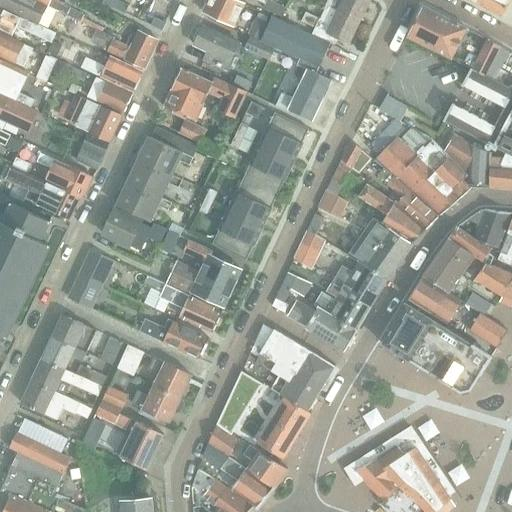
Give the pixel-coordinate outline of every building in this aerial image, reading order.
[(0,0),(0,7),(38,25),(46,6),(32,0),(0,0)] [(32,0),(46,6),(67,16),(80,22),(83,15),(70,9),(71,7),(55,0),(32,0)] [(208,0),(203,12),(233,26),(243,4),(233,0),(208,0)] [(267,0),(263,8),(281,17),(285,8),(270,0),(267,0)] [(318,2),(326,6),(359,22),(370,0),(341,0),(341,1),(338,0),(315,0),(318,1),(318,2)] [(471,0),(501,16),(510,0),(471,0)] [(113,2),(110,8),(117,11),(118,11),(120,6),(113,2)] [(421,5),(405,36),(451,59),(466,28),(422,6),(421,5)] [(120,6),(118,11),(125,14),(127,10),(120,6)] [(349,43),(359,22),(326,6),(320,19),(306,12),(301,22),(315,29),(312,35),(304,31),(303,33),(329,45),(330,43),(334,46),(338,38),(349,43)] [(57,33),(38,25),(0,7),(0,33),(11,38),(14,33),(13,32),(16,25),(52,43),(57,33)] [(76,29),(80,22),(67,16),(63,23),(76,29)] [(261,36),(268,23),(256,17),(247,35),(259,40),(261,36)] [(329,45),(303,33),(303,34),(270,18),(268,23),(261,36),(300,55),(295,66),(305,70),(292,99),(280,93),(274,106),(287,112),(288,109),(311,120),(331,80),(315,73),(329,45)] [(157,21),(155,27),(161,30),(165,25),(157,21)] [(203,60),(225,70),(237,43),(203,27),(201,31),(197,31),(194,39),(196,42),(194,45),(208,52),(203,60)] [(108,50),(113,37),(97,29),(91,42),(108,50)] [(113,37),(108,50),(107,52),(144,70),(158,41),(138,31),(132,45),(127,43),(125,47),(112,41),(114,37),(113,37)] [(22,44),(11,38),(0,33),(0,55),(14,62),(22,44)] [(244,49),(267,60),(272,49),(249,38),(244,49)] [(487,39),(476,61),(472,69),(485,76),(500,46),(487,39)] [(472,69),(476,61),(465,56),(461,64),(472,69)] [(101,75),(134,91),(143,73),(110,58),(105,67),(86,58),(82,67),(97,73),(101,75)] [(0,95),(29,109),(33,100),(18,92),(27,73),(0,60),(0,95)] [(234,118),(237,111),(245,95),(227,87),(225,90),(179,68),(169,89),(171,90),(163,107),(193,121),(207,92),(221,99),(215,109),(234,118)] [(446,125),(511,156),(511,92),(471,73),(463,89),(511,113),(511,114),(504,133),(454,109),(446,125)] [(46,93),(60,96),(63,78),(50,75),(46,93)] [(89,96),(124,112),(132,94),(97,78),(89,96)] [(75,125),(110,142),(122,116),(75,94),(65,116),(77,122),(75,125)] [(36,112),(29,109),(0,95),(0,130),(3,132),(4,132),(2,131),(6,122),(27,132),(36,112)] [(379,109),(399,121),(407,108),(387,96),(379,109)] [(229,129),(268,148),(272,140),(245,128),(250,117),(237,111),(234,118),(229,129)] [(272,150),(294,160),(311,124),(289,114),(272,150)] [(177,131),(199,142),(204,130),(183,120),(177,131)] [(169,176),(170,174),(177,160),(187,165),(195,150),(193,144),(155,126),(150,138),(148,137),(137,161),(169,176)] [(268,148),(229,129),(219,149),(232,155),(241,136),(268,148)] [(468,175),(446,155),(432,141),(419,132),(404,146),(396,138),(377,157),(412,191),(413,190),(441,215),(460,198),(472,187),(471,186),(465,179),(468,175)] [(75,160),(97,170),(109,145),(87,135),(75,160)] [(488,186),(490,158),(490,152),(469,145),(455,137),(446,155),(468,175),(465,179),(471,186),(470,185),(488,186)] [(338,166),(350,173),(352,170),(357,173),(370,158),(352,141),(338,166)] [(0,157),(0,160),(11,166),(18,151),(6,145),(0,157)] [(277,195),(294,160),(272,150),(255,184),(277,195)] [(46,183),(80,198),(83,199),(93,178),(44,154),(39,163),(53,170),(46,183)] [(511,188),(511,157),(505,154),(503,159),(490,158),(488,186),(511,188)] [(181,179),(170,174),(169,176),(137,161),(126,183),(159,199),(160,197),(167,183),(177,187),(181,179)] [(80,198),(46,183),(9,166),(5,174),(31,186),(26,198),(38,204),(38,205),(69,220),(80,198)] [(342,187),(350,173),(338,166),(331,181),(342,187)] [(416,223),(425,231),(427,230),(438,218),(389,175),(383,169),(378,175),(403,199),(396,206),(416,223)] [(196,200),(208,205),(217,185),(206,180),(196,200)] [(170,202),(160,197),(159,199),(126,183),(115,207),(148,222),(156,205),(167,210),(170,202)] [(261,230),(277,195),(255,184),(239,219),(261,230)] [(396,206),(392,202),(391,203),(367,185),(359,197),(375,208),(374,209),(382,214),(383,213),(387,216),(381,224),(383,225),(412,244),(413,242),(413,243),(425,231),(416,223),(396,206)] [(318,208),(340,218),(348,202),(327,191),(318,208)] [(360,208),(348,202),(342,215),(354,221),(360,208)] [(0,338),(1,337),(5,339),(49,246),(40,242),(49,223),(9,204),(3,216),(0,214),(0,338)] [(185,227),(195,232),(204,212),(194,207),(185,227)] [(473,239),(497,250),(511,214),(481,210),(480,211),(469,219),(480,225),(473,239)] [(137,273),(143,261),(145,256),(131,249),(142,225),(114,212),(108,224),(103,222),(90,250),(114,261),(137,273)] [(307,233),(315,237),(324,219),(315,215),(307,233)] [(243,266),(261,230),(239,219),(222,256),(243,266)] [(412,244),(383,225),(373,219),(348,255),(357,261),(387,279),(388,280),(412,244)] [(511,219),(507,231),(509,232),(505,240),(503,240),(499,248),(511,253),(511,219)] [(497,250),(473,239),(466,233),(468,228),(466,227),(468,223),(465,221),(457,227),(449,239),(473,257),(477,261),(484,264),(490,265),(497,250)] [(326,242),(315,237),(307,233),(302,244),(321,252),(326,242)] [(460,276),(473,257),(449,239),(422,276),(440,288),(439,290),(444,293),(445,292),(448,294),(451,289),(459,294),(468,281),(460,276)] [(198,272),(197,273),(231,289),(239,271),(241,269),(209,254),(211,251),(188,241),(182,252),(203,262),(198,272)] [(105,281),(114,261),(90,250),(79,275),(97,283),(99,278),(105,281)] [(281,285),(290,290),(306,297),(317,274),(294,259),(281,285)] [(370,307),(387,279),(357,261),(350,273),(340,267),(336,275),(331,283),(370,307)] [(176,262),(165,285),(187,296),(190,291),(223,307),(231,289),(197,273),(198,272),(176,262)] [(511,275),(504,272),(490,265),(484,264),(474,279),(502,296),(503,294),(511,279),(511,275)] [(92,295),(97,283),(79,275),(74,286),(92,295)] [(460,302),(448,294),(445,292),(444,293),(439,290),(440,288),(422,276),(407,300),(445,324),(460,302)] [(221,312),(187,296),(165,285),(147,277),(143,286),(161,294),(154,308),(166,314),(171,305),(183,310),(179,319),(210,334),(221,313),(220,312),(221,312)] [(511,279),(503,294),(511,298),(511,279)] [(356,330),(370,307),(331,283),(326,291),(336,297),(327,313),(356,330)] [(284,302),(290,290),(281,285),(276,298),(284,302)] [(86,306),(92,295),(74,286),(68,298),(86,306)] [(466,304),(484,316),(491,305),(473,293),(466,304)] [(357,331),(356,330),(327,313),(317,308),(315,311),(296,300),(287,315),(307,327),(306,328),(345,351),(357,331)] [(445,324),(407,300),(397,318),(398,318),(385,343),(465,391),(474,387),(494,354),(445,324)] [(52,338),(85,353),(96,330),(63,315),(52,338)] [(168,320),(165,328),(146,319),(140,331),(200,359),(209,340),(168,320)] [(495,348),(505,331),(487,319),(476,336),(495,348)] [(267,358),(321,389),(322,390),(336,366),(275,329),(274,331),(263,324),(250,353),(258,358),(260,354),(267,358)] [(99,360),(112,366),(123,343),(109,337),(99,360)] [(81,361),(85,353),(52,338),(41,360),(64,370),(70,356),(81,361)] [(117,369),(126,373),(132,376),(143,353),(128,346),(117,369)] [(152,385),(181,398),(192,375),(164,362),(163,363),(153,358),(148,370),(157,375),(152,385)] [(308,411),(321,389),(267,358),(262,366),(279,376),(272,389),(280,394),(308,411)] [(75,375),(64,370),(41,360),(31,382),(53,392),(59,380),(97,397),(102,387),(90,382),(75,375)] [(75,375),(90,382),(94,372),(80,366),(75,375)] [(117,392),(126,373),(117,369),(102,400),(121,409),(125,401),(124,400),(126,396),(117,392)] [(259,382),(241,371),(216,424),(217,424),(224,429),(259,382)] [(79,404),(53,392),(31,382),(21,404),(44,414),(49,417),(53,415),(58,406),(87,419),(90,410),(79,404)] [(181,398),(152,385),(148,395),(138,393),(131,407),(148,416),(149,413),(170,421),(177,406),(182,407),(185,400),(181,398)] [(311,413),(308,411),(280,394),(280,395),(285,398),(271,420),(297,436),(311,413)] [(120,413),(121,409),(102,400),(95,415),(132,432),(125,446),(152,459),(164,434),(120,413)] [(283,458),(297,436),(271,420),(257,442),(283,458)] [(246,470),(273,489),(287,469),(237,437),(238,437),(224,429),(217,424),(208,443),(228,457),(232,448),(252,462),(246,470)] [(17,432),(9,447),(10,448),(18,452),(63,472),(70,457),(18,432),(17,432)] [(425,511),(436,511),(450,498),(411,440),(395,445),(354,471),(363,480),(383,501),(380,504),(387,511),(423,511),(425,511)] [(246,470),(228,457),(208,443),(203,455),(236,481),(231,488),(257,508),(273,489),(246,470)] [(0,494),(10,499),(14,490),(49,503),(54,494),(63,472),(18,452),(8,474),(7,473),(0,488),(0,494)] [(217,511),(220,509),(224,511),(248,511),(252,507),(216,480),(203,496),(206,497),(199,506),(192,507),(192,511),(197,511),(199,507),(206,511),(217,511)] [(14,490),(3,511),(83,511),(83,504),(54,494),(49,503),(14,490)] [(83,511),(152,511),(151,498),(119,501),(120,511),(83,511),(84,511),(83,511)]
